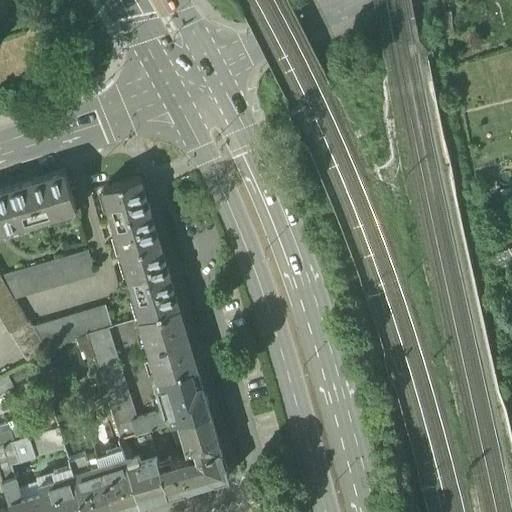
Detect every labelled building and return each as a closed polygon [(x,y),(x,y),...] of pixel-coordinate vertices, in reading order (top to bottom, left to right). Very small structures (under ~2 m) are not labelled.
[(0,229),(76,207),(65,171),(0,190),(0,229)] [(103,187),(142,317),(179,306),(140,176),(103,187)] [(498,178),(488,180),(493,204),(502,202),(498,178)] [(88,250),(2,276),(6,282),(12,292),(14,296),(95,272),(88,250)] [(0,285),(0,299),(12,292),(6,282),(0,285)] [(0,299),(0,313),(17,302),(14,296),(12,292),(0,299)] [(0,313),(0,316),(4,324),(23,312),(17,302),(0,313)] [(36,327),(49,352),(87,332),(109,326),(112,325),(106,306),(36,327)] [(158,378),(161,377),(197,366),(179,306),(142,317),(140,317),(158,378)] [(29,322),(23,312),(4,324),(10,333),(11,332),(29,322)] [(36,331),(30,321),(29,322),(11,332),(17,342),(36,331)] [(87,332),(106,394),(127,388),(109,326),(87,332)] [(42,341),(36,331),(17,342),(23,352),(42,341)] [(48,350),(42,341),(23,352),(28,362),(48,350)] [(161,377),(166,396),(170,407),(156,411),(136,417),(132,419),(137,432),(149,428),(180,419),(210,410),(197,366),(161,377)] [(136,417),(127,388),(106,394),(120,437),(137,432),(132,419),(136,417)] [(152,400),(156,411),(170,407),(166,396),(152,400)] [(193,447),(195,454),(221,447),(210,410),(180,419),(189,449),(193,447)] [(16,420),(9,422),(11,429),(12,428),(15,438),(29,434),(25,420),(17,422),(16,420)] [(0,424),(0,432),(11,429),(9,422),(0,424)] [(59,427),(30,434),(36,455),(66,447),(59,427)] [(11,429),(0,432),(0,443),(12,439),(15,438),(12,428),(11,429)] [(15,438),(12,439),(19,461),(36,455),(29,434),(15,438)] [(12,463),(19,461),(12,439),(0,443),(0,468),(3,479),(16,475),(12,463)] [(115,509),(141,501),(128,463),(122,445),(97,453),(115,509)] [(188,456),(160,465),(168,493),(229,474),(221,447),(195,454),(196,456),(189,458),(188,456)] [(87,511),(105,511),(115,509),(97,453),(86,457),(84,451),(69,456),(72,464),(87,511)] [(141,501),(168,493),(160,465),(156,454),(128,463),(141,501)] [(75,511),(87,511),(72,464),(54,470),(55,471),(57,478),(63,476),(75,511)] [(57,478),(55,471),(37,476),(38,480),(39,483),(57,478)] [(16,475),(3,479),(11,501),(21,498),(20,492),(21,492),(19,486),(16,475)] [(75,511),(63,476),(57,478),(39,483),(42,492),(48,511),(75,511)] [(39,483),(38,480),(19,486),(21,492),(20,492),(21,498),(42,492),(39,483)] [(48,511),(42,492),(21,498),(11,501),(12,506),(14,511),(48,511)]
